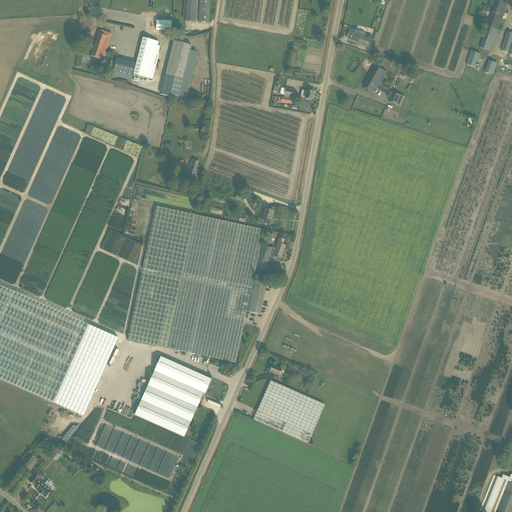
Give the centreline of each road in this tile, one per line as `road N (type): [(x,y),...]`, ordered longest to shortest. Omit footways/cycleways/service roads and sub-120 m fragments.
road 1 (unclassified): [(184,511),(287,279),(342,0)]
road 2 (unknown): [(240,384),(164,355),(144,364),(114,400)]
